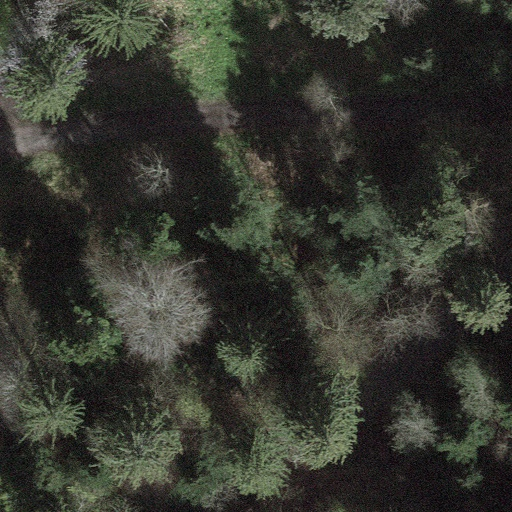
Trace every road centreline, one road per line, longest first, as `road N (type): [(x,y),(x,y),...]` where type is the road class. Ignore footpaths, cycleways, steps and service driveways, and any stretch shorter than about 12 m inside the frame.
road 1 (track): [(0,143),(120,116),(420,109),(511,99)]
road 2 (unclassified): [(173,511),(511,277)]
